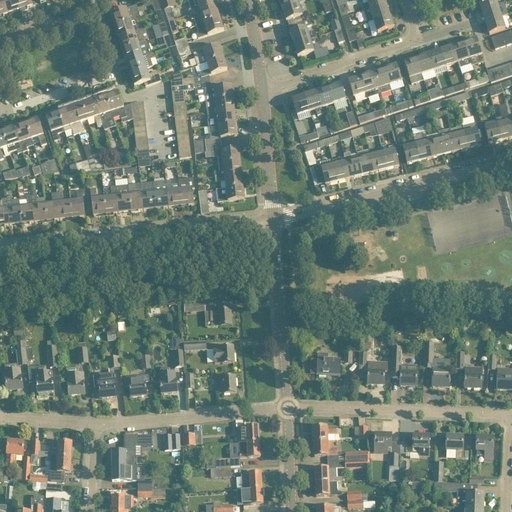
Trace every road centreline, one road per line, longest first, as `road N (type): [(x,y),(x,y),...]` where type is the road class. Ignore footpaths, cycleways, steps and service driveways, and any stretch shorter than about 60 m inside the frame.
road 1 (residential): [(273,220),(0,252)]
road 2 (residential): [(273,220),(511,160)]
road 3 (residential): [(288,408),(511,415)]
road 4 (residential): [(0,100),(11,111),(117,73),(95,6)]
road 5 (residential): [(288,408),(94,424)]
road 6 (residential): [(288,408),(273,220)]
road 7 (residential): [(261,90),(417,39)]
road 8 (residential): [(273,220),(261,90)]
